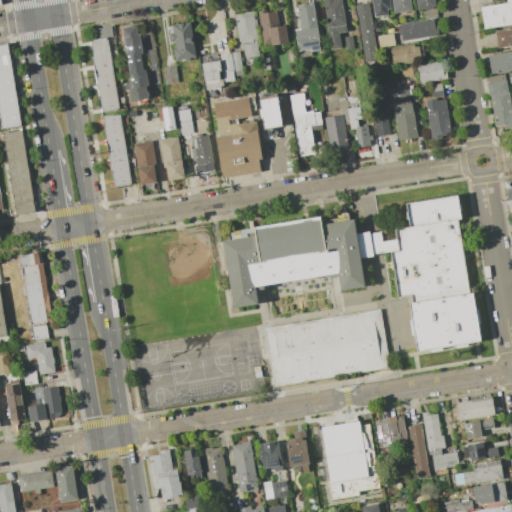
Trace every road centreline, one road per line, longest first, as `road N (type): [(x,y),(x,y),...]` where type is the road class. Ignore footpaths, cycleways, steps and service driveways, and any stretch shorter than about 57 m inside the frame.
road 1 (residential): [(0,454),(511,370)]
road 2 (residential): [(0,237),(469,162)]
road 3 (tertiary): [(62,227),(107,511)]
road 4 (tertiary): [(89,223),(53,0)]
road 5 (residential): [(482,172),(511,355)]
road 6 (residential): [(0,23),(157,0)]
road 7 (tertiary): [(24,0),(49,151)]
road 8 (residential): [(454,0),(478,149)]
road 9 (tertiary): [(124,435),(102,301)]
